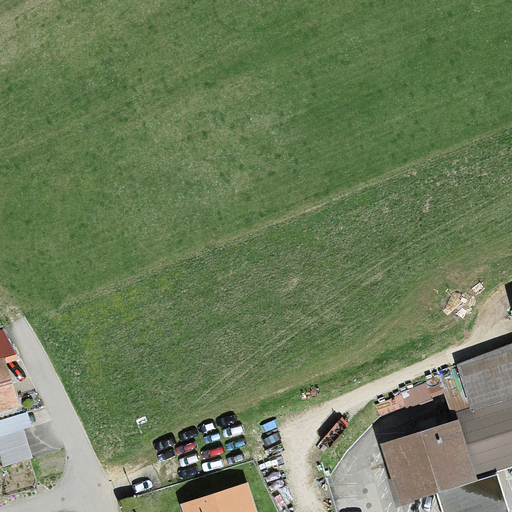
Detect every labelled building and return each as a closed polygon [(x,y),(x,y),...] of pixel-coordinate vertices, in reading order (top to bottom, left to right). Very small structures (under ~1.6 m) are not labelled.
[(0,358),(1,358),(3,362),(17,357),(3,331),(0,331),(0,358)] [(511,344),(438,372),(454,417),(511,398),(511,344)] [(3,362),(1,358),(0,358),(0,408),(16,404),(3,362)] [(511,398),(454,417),(456,424),(473,476),(511,463),(511,398)] [(403,498),(473,476),(456,424),(386,446),(403,498)] [(32,457),(24,429),(0,436),(0,453),(4,466),(32,457)] [(502,511),(511,509),(511,503),(500,467),(441,486),(448,511),(502,511)] [(184,506),(186,511),(253,511),(246,487),(184,506)]
